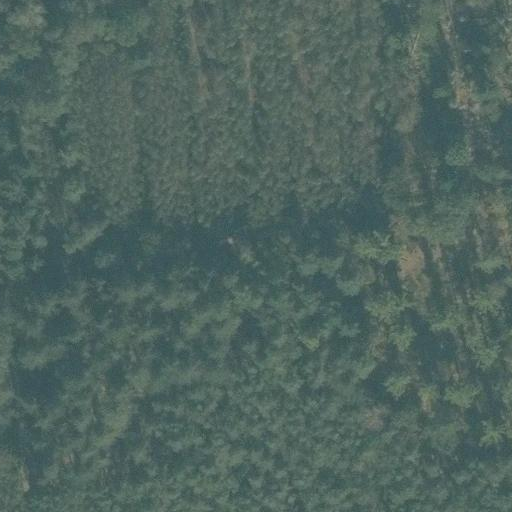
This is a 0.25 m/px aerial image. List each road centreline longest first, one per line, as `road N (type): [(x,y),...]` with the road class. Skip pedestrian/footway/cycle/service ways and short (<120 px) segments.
road 1 (track): [(0,293),(511,187)]
road 2 (track): [(0,289),(29,511)]
